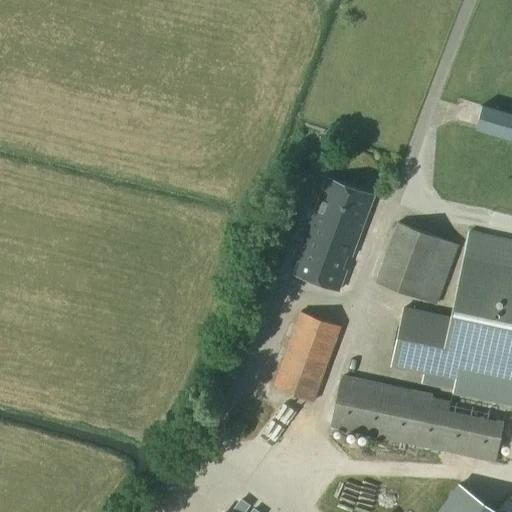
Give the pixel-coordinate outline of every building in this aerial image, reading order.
[(475,130),(511,139),(511,114),(482,106),(475,130)] [(292,272),(316,281),(338,290),(374,197),(327,179),(292,272)] [(376,283),(397,291),(435,305),(457,245),(398,223),(376,283)] [(403,308),(391,367),(424,374),(422,383),(453,389),(452,394),(511,406),(511,241),(469,232),(451,318),(403,308)] [(223,345),(204,398),(218,404),(234,379),(240,365),(241,366),(244,354),(248,355),(275,279),(253,271),(224,346),(223,345)] [(300,313),(273,387),(312,402),(340,327),(300,313)] [(331,428),(495,462),(505,414),(341,379),(331,428)] [(495,511),(459,485),(439,511),(495,511)] [(240,500),(231,511),(246,511),(250,507),(240,500)]
